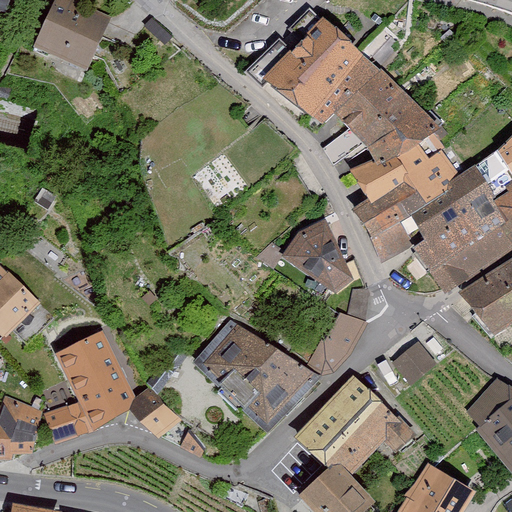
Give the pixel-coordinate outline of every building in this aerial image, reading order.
[(19,0),(0,0),(0,26),(10,30),(19,0)] [(112,23),(66,0),(58,0),(36,45),(88,71),(112,23)] [(316,121),(364,56),(323,22),(274,75),(316,121)] [(383,71),(364,56),(316,121),(324,127),(336,116),(383,71)] [(417,142),(442,131),(383,71),(336,116),(366,147),(374,161),(417,142)] [(327,148),(337,165),(357,153),(347,136),(327,148)] [(511,140),(500,148),(511,166),(511,140)] [(406,216),(463,179),(443,152),(427,160),(417,142),(374,161),(353,171),(371,204),(395,193),(406,216)] [(511,250),(511,232),(480,178),(416,215),(431,240),(414,251),(438,293),(511,250)] [(357,211),(378,256),(416,239),(406,216),(395,193),(371,204),(357,211)] [(511,224),(511,196),(501,202),(511,224)] [(351,279),(325,226),(305,233),(287,258),(333,290),(351,279)] [(511,269),(471,298),(508,350),(511,347),(511,269)] [(6,271),(0,277),(0,330),(9,339),(42,303),(6,271)] [(367,325),(340,316),(312,363),(322,372),(331,371),(349,353),(367,325)] [(318,377),(233,324),(197,361),(268,429),(318,377)] [(100,332),(58,354),(79,401),(91,429),(130,408),(135,398),(100,332)] [(424,341),(397,362),(415,387),(443,366),(424,341)] [(356,379),(300,439),(329,465),(345,480),(401,420),(356,379)] [(466,410),(511,469),(511,402),(499,385),(466,410)] [(135,398),(130,408),(159,439),(183,421),(150,387),(135,398)] [(0,409),(0,459),(12,460),(40,451),(44,409),(3,398),(0,409)] [(91,429),(79,401),(46,415),(57,443),(91,429)] [(465,511),(477,492),(429,464),(401,511),(465,511)] [(303,493),(324,511),(367,511),(373,506),(345,480),(329,465),(303,493)] [(62,511),(15,502),(13,511),(62,511)]
